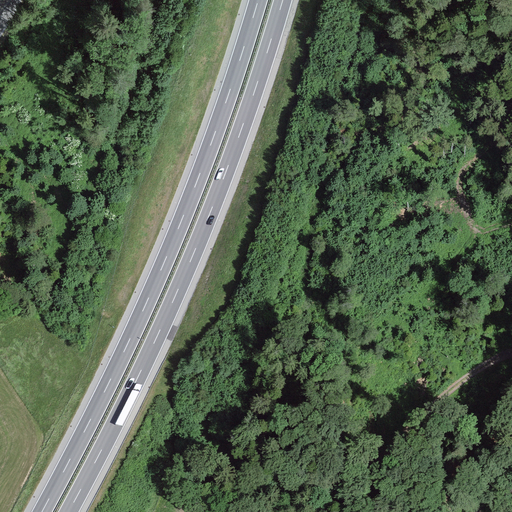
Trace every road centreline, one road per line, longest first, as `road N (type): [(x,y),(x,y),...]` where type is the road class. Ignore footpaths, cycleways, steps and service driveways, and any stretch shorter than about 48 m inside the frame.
road 1 (motorway): [(258,0),(151,295),(41,511)]
road 2 (motorway): [(69,511),(172,304),(282,0)]
road 3 (track): [(511,354),(463,379),(379,458),(343,480),(300,489),(250,484)]
